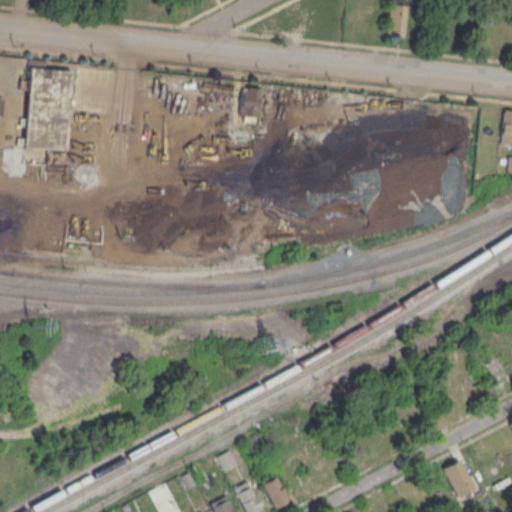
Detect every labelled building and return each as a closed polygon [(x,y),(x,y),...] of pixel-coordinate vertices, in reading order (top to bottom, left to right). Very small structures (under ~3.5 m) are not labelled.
[(77,0),(77,11),(91,12),(92,0),(77,0)] [(384,32),(401,34),(404,5),(387,3),(384,32)] [(26,59),(42,60),(41,69),(68,71),(62,151),(20,148),(26,59)] [(237,118),(255,119),(258,89),(240,87),(237,118)] [(498,142),(511,142),(511,110),(509,110),(507,125),(500,124),(498,142)] [(480,364),(492,388),(509,380),(497,356),(480,364)] [(249,452),(243,439),(254,433),(260,446),(249,452)] [(222,470),(215,455),(228,449),(236,463),(222,470)] [(456,495),(472,487),(457,459),(441,467),(456,495)] [(187,487),(180,475),(186,472),(192,484),(187,487)] [(260,481),(273,474),(287,500),(274,507),(260,481)] [(264,511),(245,479),(231,488),(244,511),(264,511)] [(213,511),(208,502),(223,494),(232,511),(213,511)]
